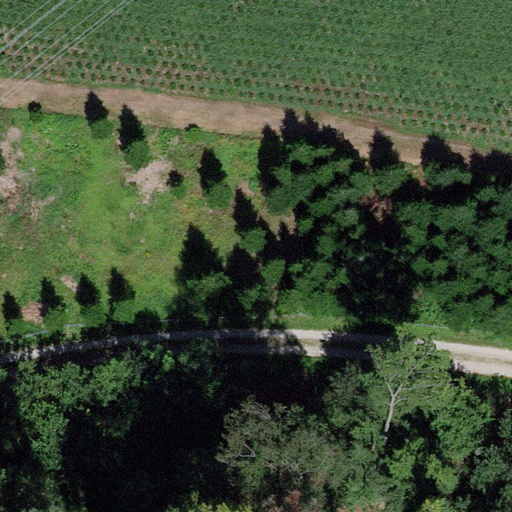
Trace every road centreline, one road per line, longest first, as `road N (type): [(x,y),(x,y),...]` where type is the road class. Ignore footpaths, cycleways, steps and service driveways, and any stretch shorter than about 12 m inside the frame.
road 1 (track): [(511,160),(0,98)]
road 2 (track): [(511,361),(216,338),(0,359)]
